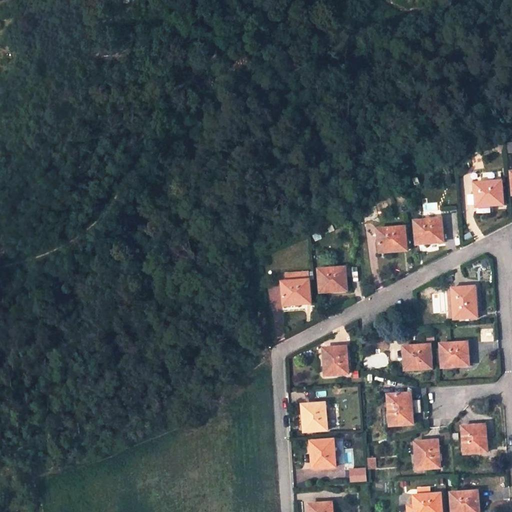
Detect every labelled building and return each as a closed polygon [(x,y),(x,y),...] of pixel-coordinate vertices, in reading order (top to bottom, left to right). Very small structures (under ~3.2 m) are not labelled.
[(477,204),(493,203),(493,205),(504,204),(502,182),(475,184),(477,204)] [(428,241),(443,240),(442,220),(416,222),(418,244),(428,244),(428,241)] [(381,250),(396,249),(397,251),(407,251),(405,228),(379,230),(381,250)] [(347,288),(345,268),(319,270),(320,292),(331,292),(330,289),(347,288)] [(309,272),(287,274),(287,282),(283,283),(284,303),(301,301),(301,303),(311,302),(310,280),(309,272)] [(473,288),(453,289),(455,319),(478,317),(477,307),(474,307),(473,288)] [(468,343),(441,344),(442,368),(453,367),(453,364),(469,363),(468,343)] [(431,345),(405,347),(406,367),(422,366),(422,369),(432,368),(431,345)] [(347,347),(327,349),(328,365),(325,365),(326,375),(348,374),(347,347)] [(389,395),(391,425),(414,424),(413,415),(421,414),(420,402),(409,402),(408,394),(389,395)] [(325,404),(306,405),(307,422),(304,422),(305,431),(327,430),(325,404)] [(482,426),(464,427),(465,453),(487,452),(486,441),(484,441),(482,426)] [(335,440),(311,442),(312,451),(315,451),(316,468),(336,466),(335,440)] [(438,441),(419,442),(420,459),(418,459),(418,469),(440,468),(438,441)] [(349,482),(366,481),(365,467),(349,468),(349,482)] [(479,511),(478,492),(452,494),(452,511),(479,511)] [(442,511),(441,494),(415,496),(415,511),(442,511)] [(332,511),(332,503),(313,504),(312,511),(332,511)]
